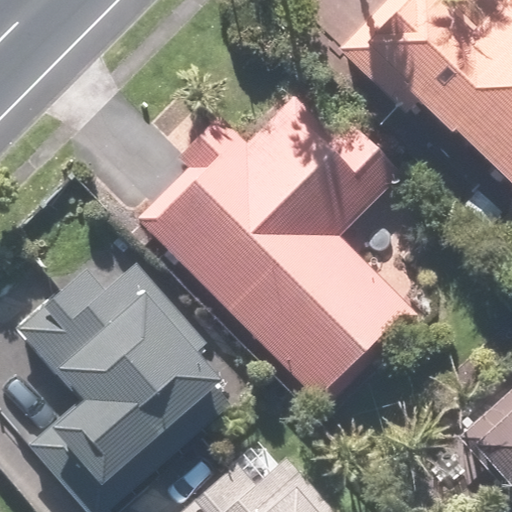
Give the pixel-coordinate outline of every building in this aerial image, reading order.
[(511,0),(461,0),(461,1),(459,0),(392,0),(358,36),(511,187),(511,0)] [(335,124),(307,93),(254,142),(216,101),(170,143),(194,170),(146,214),(327,410),(427,318),(346,230),(406,176),(348,113),(335,124)] [(115,247),(24,328),(87,399),(31,449),(86,511),(110,511),(245,393),(115,247)] [(511,409),(489,430),(511,456),(511,409)] [(340,511),(294,459),(262,487),(242,464),(186,511),(340,511)]
